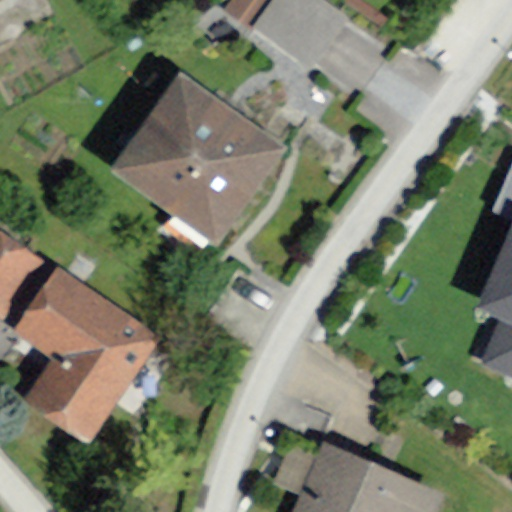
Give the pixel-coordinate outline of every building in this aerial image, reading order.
[(343,0),(227,0),(227,1),(350,83),(387,29),(343,0)] [(180,74),(113,173),(221,246),(288,147),(180,74)] [(511,170),(493,215),(511,223),(511,231),(478,311),(502,322),(485,362),(511,373),(511,170)] [(52,264),(0,231),(0,315),(14,324),(52,264)] [(55,365),(27,409),(91,450),(161,343),(58,275),(16,339),(55,365)] [(324,453),(300,511),(433,511),(439,499),(324,453)]
